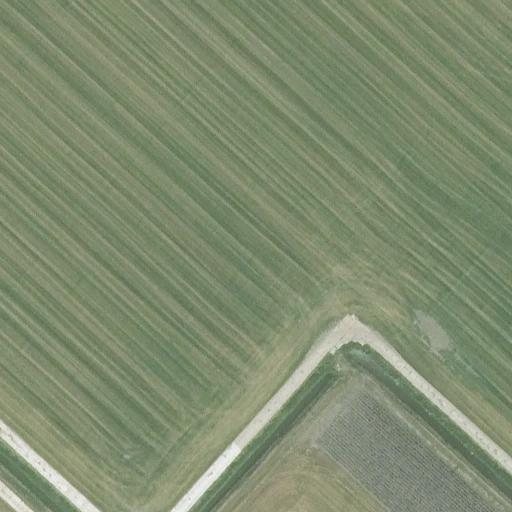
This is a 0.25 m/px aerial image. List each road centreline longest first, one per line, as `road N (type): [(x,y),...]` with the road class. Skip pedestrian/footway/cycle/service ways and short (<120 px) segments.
road 1 (track): [(511,465),(360,324),(337,326),(511,1)]
road 2 (track): [(337,326),(169,511)]
road 3 (track): [(95,511),(0,424)]
